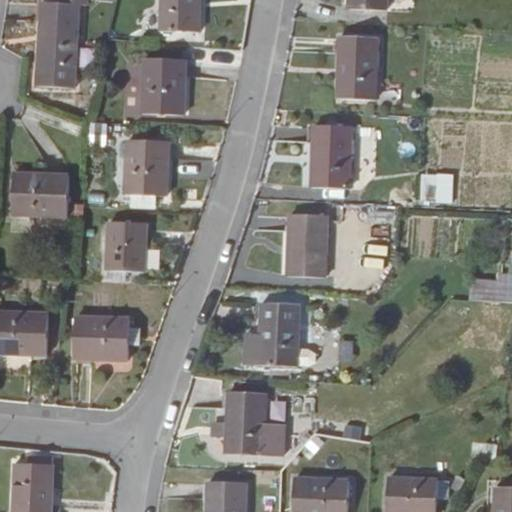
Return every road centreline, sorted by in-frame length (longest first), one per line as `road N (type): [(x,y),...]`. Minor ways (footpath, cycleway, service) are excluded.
road 1 (residential): [(275,0),(216,260),(145,449)]
road 2 (residential): [(145,449),(0,434)]
